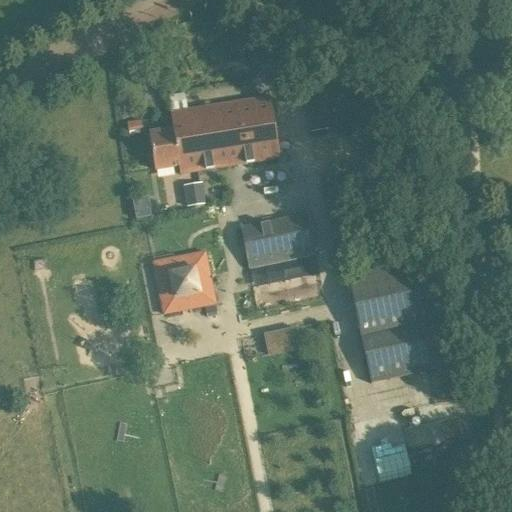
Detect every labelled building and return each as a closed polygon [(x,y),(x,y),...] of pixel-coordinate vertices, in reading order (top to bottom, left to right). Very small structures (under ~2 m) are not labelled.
[(321,85),(311,86),(304,87),(303,87),(310,133),(329,130),(321,85)] [(269,98),(219,105),(229,167),(248,165),(279,159),(276,144),(269,98)] [(179,175),(221,168),(229,167),(219,105),(170,113),(172,130),(148,133),(154,171),(178,167),(179,175)] [(184,189),(187,207),(203,205),(201,186),(184,189)] [(327,201),(337,252),(351,249),(342,198),(327,201)] [(240,229),(248,268),(315,255),(307,215),(240,229)] [(215,305),(209,277),(204,254),(153,264),(164,316),(215,305)] [(439,322),(439,320),(426,261),(347,279),(369,378),(424,366),(416,327),(439,322)] [(268,356),(300,349),(295,329),(264,336),(268,356)] [(411,425),(416,463),(461,457),(457,420),(411,425)]
